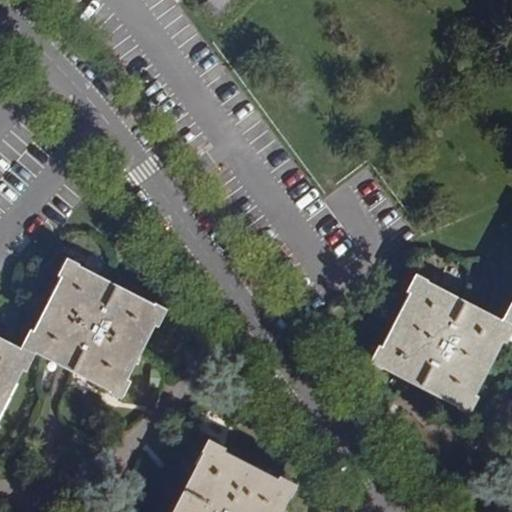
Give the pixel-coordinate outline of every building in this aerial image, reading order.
[(253,0),(213,0),(211,3),(201,13),(222,33),(232,22),(253,0)] [(20,344),(34,351),(109,388),(109,391),(121,397),(129,380),(126,377),(154,324),(157,325),(166,306),(155,300),(153,303),(78,265),(79,263),(65,256),(56,274),(60,275),(33,329),(28,327),(20,344)] [(507,343),(511,331),(511,323),(501,317),(501,319),(414,272),(404,290),(409,292),(382,345),(378,344),(369,362),(381,369),(383,367),(456,405),(456,407),(469,413),(478,396),(475,395),(503,342),(507,343)] [(501,317),(511,323),(511,300),(509,300),(501,317)] [(24,370),(34,351),(20,344),(19,346),(0,336),(0,410),(21,367),(24,370)] [(278,511),(289,493),(291,495),(296,484),(279,474),(277,477),(224,450),(225,446),(206,437),(200,449),(203,450),(170,511),(278,511)]
